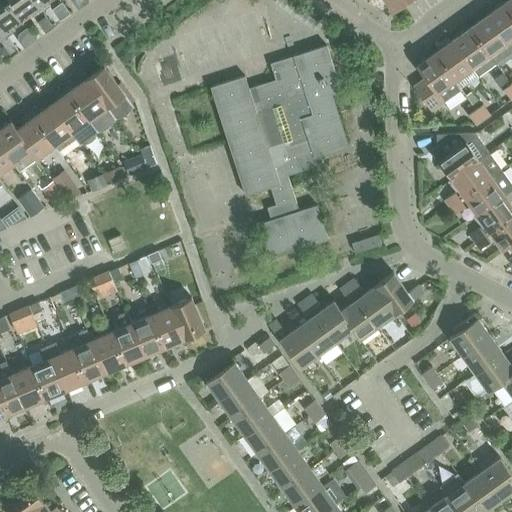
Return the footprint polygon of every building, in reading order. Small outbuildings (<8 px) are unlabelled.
[(0,0),(0,24),(6,33),(16,26),(15,25),(15,26),(13,23),(21,17),(10,1),(9,0),(0,0)] [(9,0),(10,1),(21,17),(29,11),(31,14),(32,15),(41,8),(35,0),(9,0)] [(385,0),(394,12),(410,0),(385,0)] [(488,14),(509,42),(511,46),(511,9),(505,1),(488,14)] [(59,8),(57,16),(61,21),(70,14),(64,5),(59,8)] [(488,14),(471,26),(491,55),(509,42),(488,14)] [(45,17),(38,23),(46,34),(53,28),(45,17)] [(453,39),(474,67),(479,74),(496,62),(491,55),(471,26),(453,39)] [(22,33),(21,41),(24,46),(34,39),(27,29),(22,33)] [(453,39),(436,52),(456,80),(474,67),(453,39)] [(258,222),(270,257),(328,239),(317,204),(299,210),(288,175),(319,165),(316,157),(349,146),(332,94),(342,90),(327,43),(272,60),(278,77),(251,86),(247,73),(211,85),(246,193),(271,185),(277,203),(267,206),(271,218),(258,222)] [(2,47),(0,48),(0,61),(2,64),(10,58),(2,47)] [(456,80),(436,52),(418,65),(426,76),(415,85),(432,109),(462,88),(456,80)] [(106,64),(88,78),(117,117),(122,115),(127,112),(131,108),(134,103),(106,64)] [(74,81),(67,86),(99,130),(104,129),(108,126),(112,123),(115,119),(117,117),(88,78),(77,85),(74,81)] [(65,94),(52,103),(80,141),(83,142),(88,141),(94,136),(99,130),(67,86),(62,89),(65,94)] [(32,111),(56,145),(63,154),(80,141),(52,103),(42,110),(39,106),(32,111)] [(484,103),(477,108),(485,119),(492,114),(484,103)] [(485,119),(477,108),(469,114),(477,125),(485,119)] [(13,120),(12,120),(39,158),(56,145),(32,111),(27,115),(30,119),(18,127),(13,120)] [(0,126),(0,141),(15,163),(21,170),(39,158),(12,120),(11,121),(1,128),(0,126)] [(438,160),(451,178),(488,151),(475,133),(436,135),(440,146),(431,152),(438,160)] [(0,173),(15,163),(0,141),(0,173)] [(149,144),(140,148),(147,168),(157,164),(149,144)] [(451,178),(463,195),(501,168),(488,151),(451,178)] [(147,168),(141,153),(122,161),(128,175),(147,168)] [(116,168),(104,173),(109,184),(121,179),(116,168)] [(463,195),(476,213),(511,186),(511,184),(501,168),(463,195)] [(53,178),(69,199),(80,191),(64,170),(53,178)] [(109,184),(104,173),(88,180),(93,190),(109,184)] [(43,189),(55,205),(65,198),(53,182),(43,189)] [(511,186),(476,213),(489,230),(511,213),(511,186)] [(31,188),(16,198),(29,217),(44,207),(31,188)] [(444,199),(449,206),(459,198),(454,191),(444,199)] [(459,198),(449,206),(455,214),(465,206),(459,198)] [(18,206),(1,218),(7,227),(27,218),(18,206)] [(511,213),(489,230),(501,248),(511,240),(511,213)] [(469,234),(474,241),(485,233),(480,226),(469,234)] [(485,233),(474,241),(480,249),(491,241),(485,233)] [(108,240),(113,254),(126,248),(120,234),(108,240)] [(351,244),(353,254),(381,246),(378,236),(351,244)] [(511,240),(501,248),(502,249),(511,242),(511,240)] [(150,254),(154,263),(164,258),(160,249),(150,254)] [(128,263),(135,277),(150,271),(147,264),(150,263),(147,255),(128,263)] [(118,267),(109,271),(113,280),(121,276),(118,267)] [(88,278),(98,298),(117,289),(108,269),(88,278)] [(394,272),(376,285),(395,312),(424,291),(419,285),(408,293),(394,272)] [(353,279),(347,284),(355,295),(362,290),(353,279)] [(80,283),(70,287),(74,296),(84,292),(80,283)] [(355,295),(347,284),(340,289),(348,300),(355,295)] [(376,285),(358,298),(378,325),(395,312),(376,285)] [(74,296),(70,287),(63,290),(67,299),(74,296)] [(179,303),(172,306),(186,340),(207,331),(188,287),(175,293),(179,303)] [(312,295),(305,300),(311,310),(318,305),(312,295)] [(333,300),(333,301),(360,338),(378,325),(358,298),(341,311),(333,300)] [(44,308),(40,300),(31,305),(34,313),(44,308)] [(311,310),(305,300),(298,305),(304,315),(311,310)] [(333,301),(315,313),(336,342),(351,331),(358,339),(360,338),(333,301)] [(9,311),(18,333),(37,325),(28,304),(9,311)] [(172,306),(152,314),(167,348),(186,340),(172,306)] [(123,327),(112,331),(127,365),(147,357),(132,323),(127,310),(117,314),(123,327)] [(455,332),(449,336),(459,350),(463,354),(490,335),(487,330),(474,311),(452,327),(455,332)] [(315,313),(298,326),(318,355),(336,342),(315,313)] [(152,314),(132,323),(147,357),(167,348),(152,314)] [(3,315),(0,316),(0,332),(9,328),(3,315)] [(283,330),(277,320),(269,325),(276,335),(283,330)] [(83,344),(73,348),(87,382),(107,373),(93,340),(86,324),(76,328),(83,344)] [(318,355),(298,326),(279,339),(300,368),(318,355)] [(112,331),(93,340),(107,373),(127,365),(112,331)] [(490,335),(463,354),(469,364),(475,372),(503,352),(497,344),(490,335)] [(257,344),(263,352),(273,345),(268,337),(257,344)] [(73,348),(53,356),(67,390),(87,382),(73,348)] [(475,372),(464,381),(468,386),(477,398),(488,390),(489,391),(492,388),(509,376),(508,374),(511,370),(511,364),(507,358),(503,352),(475,372)] [(53,356),(33,365),(47,399),(67,390),(53,356)] [(206,382),(219,400),(247,380),(234,362),(206,382)] [(33,365),(13,373),(28,407),(47,399),(33,365)] [(278,372),(284,380),(294,373),(288,365),(278,372)] [(421,373),(426,380),(436,373),(430,366),(421,373)] [(509,376),(492,388),(504,405),(511,398),(511,370),(508,374),(509,376)] [(13,373),(0,378),(0,397),(8,416),(28,407),(13,373)] [(294,373),(284,380),(289,387),(299,380),(294,373)] [(436,373),(426,380),(432,387),(441,380),(436,373)] [(219,400),(232,418),(259,398),(247,380),(219,400)] [(328,390),(321,395),(325,400),(332,396),(328,390)] [(446,392),(439,397),(448,409),(454,404),(446,392)] [(232,418),(244,435),(272,416),(259,398),(232,418)] [(304,407),(309,415),(319,407),(314,400),(304,407)] [(258,425),(244,435),(257,453),(285,433),(283,431),(294,423),(283,407),(272,416),(258,425)] [(319,407),(309,415),(314,422),(324,415),(319,407)] [(468,416),(461,421),(469,431),(476,426),(468,416)] [(257,453),(270,471),(297,451),(285,433),(257,453)] [(329,442),(334,449),(344,442),(339,435),(329,442)] [(440,435),(433,441),(440,451),(448,446),(440,435)] [(440,451),(433,441),(426,446),(433,456),(440,451)] [(344,442),(334,449),(340,456),(350,449),(344,442)] [(270,471),(282,488),(310,468),(297,451),(270,471)] [(405,461),(398,466),(405,476),(412,471),(424,463),(416,452),(405,461)] [(511,473),(501,458),(483,471),(502,498),(511,491),(511,473)] [(391,471),(384,476),(391,486),(398,481),(405,476),(398,466),(391,471)] [(282,488),(295,506),(322,486),(310,468),(282,488)] [(354,478),(360,485),(370,478),(364,471),(354,478)] [(483,471),(465,484),(484,511),(502,498),(483,471)] [(370,478),(360,485),(365,493),(375,486),(370,478)] [(16,493),(1,504),(6,511),(25,511),(42,500),(40,497),(36,492),(32,485),(27,488),(21,480),(11,487),(16,493)] [(465,484),(447,496),(458,511),(482,511),(484,511),(465,484)] [(295,506),(299,511),(323,511),(335,504),(322,486),(295,506)] [(458,511),(447,496),(429,509),(431,511),(458,511)] [(51,511),(42,500),(25,511),(58,511),(57,509),(53,511),(51,511)]
